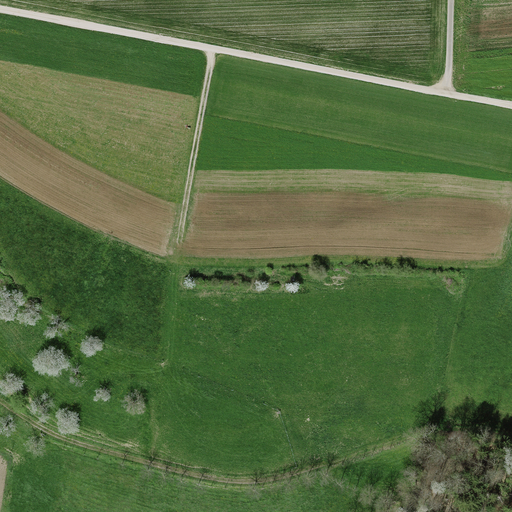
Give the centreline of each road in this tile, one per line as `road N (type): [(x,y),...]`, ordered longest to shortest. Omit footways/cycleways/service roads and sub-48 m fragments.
road 1 (track): [(0,406),(93,455),(211,484),(270,486),(449,423),(511,440)]
road 2 (track): [(0,9),(511,107)]
